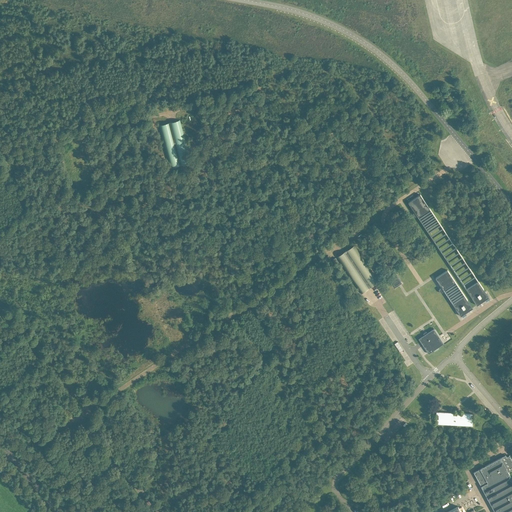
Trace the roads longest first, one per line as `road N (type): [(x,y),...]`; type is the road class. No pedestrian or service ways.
road 1 (unclassified): [(44,440),(359,228)]
road 2 (unclassified): [(243,0),(301,12),(371,47),(470,153)]
road 3 (unclassified): [(422,284),(383,215),(470,153)]
